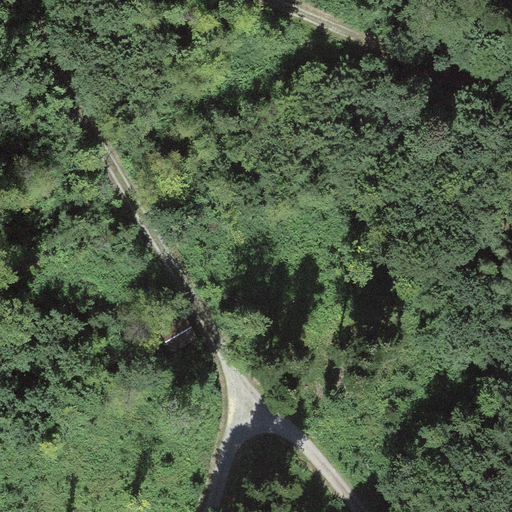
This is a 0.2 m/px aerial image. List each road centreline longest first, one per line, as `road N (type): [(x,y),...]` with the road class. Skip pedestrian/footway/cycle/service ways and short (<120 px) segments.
road 1 (track): [(356,511),(215,353),(12,0)]
road 2 (track): [(265,0),(511,102)]
road 3 (track): [(200,511),(225,406),(215,353)]
